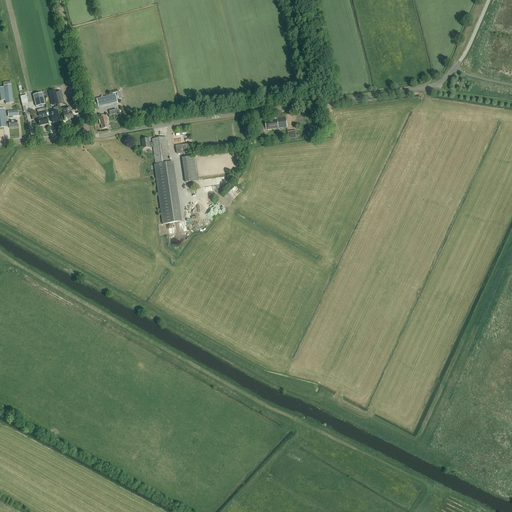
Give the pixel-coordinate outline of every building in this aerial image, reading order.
[(13,103),(11,85),(4,86),(4,87),(0,87),(0,90),(1,101),(5,101),(6,104),(13,103)] [(56,92),(59,104),(64,103),(61,91),(56,92)] [(33,95),(36,106),(45,104),(42,93),(33,95)] [(117,103),(115,94),(96,99),(98,108),(117,103)] [(29,105),(26,95),(20,97),(22,107),(29,105)] [(71,112),(70,110),(69,107),(62,109),(63,114),(65,120),(73,118),(71,112)] [(38,112),(39,117),(42,117),(42,119),(38,120),(40,126),(48,124),(46,118),(45,118),(45,116),(46,116),(44,110),(44,108),(38,110),(38,112)] [(9,128),(18,127),(17,121),(9,122),(9,123),(6,123),(5,109),(0,109),(0,128),(6,128),(6,127),(9,127),(9,128)] [(60,121),(58,111),(50,113),(53,123),(60,121)] [(106,122),(108,122),(106,116),(98,117),(100,125),(101,125),(102,129),(108,128),(106,122)] [(285,117),(273,119),(273,121),(265,122),(267,130),(275,129),(287,127),(285,117)] [(295,130),(287,131),(288,140),(297,138),(295,130)] [(156,165),(170,163),(166,137),(152,139),(153,144),(150,144),(149,139),(142,140),(143,149),(153,147),(156,165)] [(177,154),(193,152),(192,144),(176,146),(177,154)] [(194,156),(182,158),(186,183),(198,181),(194,156)] [(154,165),(163,225),(182,222),(174,162),(170,163),(156,165),(154,165)] [(216,234),(223,225),(217,221),(210,230),(216,234)]
